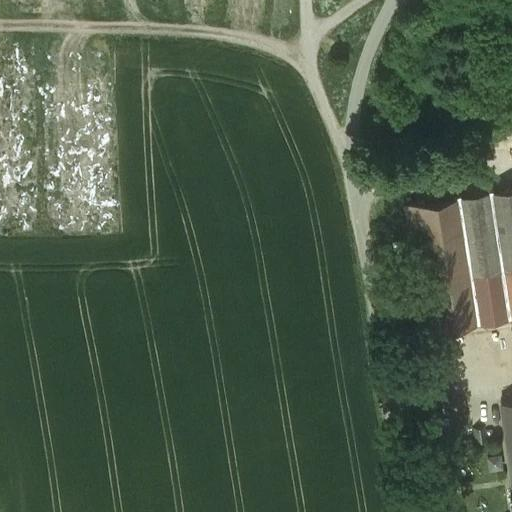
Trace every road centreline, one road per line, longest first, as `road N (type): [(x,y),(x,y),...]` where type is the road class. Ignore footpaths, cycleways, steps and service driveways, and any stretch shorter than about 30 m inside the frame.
road 1 (track): [(0,23),(196,30),(310,52),(308,0)]
road 2 (unclassified): [(406,511),(350,154)]
road 3 (unclassified): [(350,154),(317,92),(310,52),(327,29),(369,0)]
road 4 (unclassified): [(350,154),(367,52),(395,0)]
